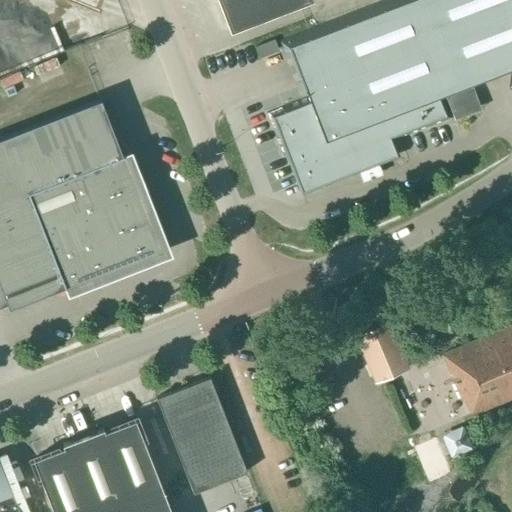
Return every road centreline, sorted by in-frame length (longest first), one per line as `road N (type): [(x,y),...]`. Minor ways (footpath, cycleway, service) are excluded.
road 1 (unclassified): [(262,296),(149,0)]
road 2 (unclassified): [(0,404),(262,296)]
road 3 (unclassified): [(262,296),(400,241),(511,177)]
